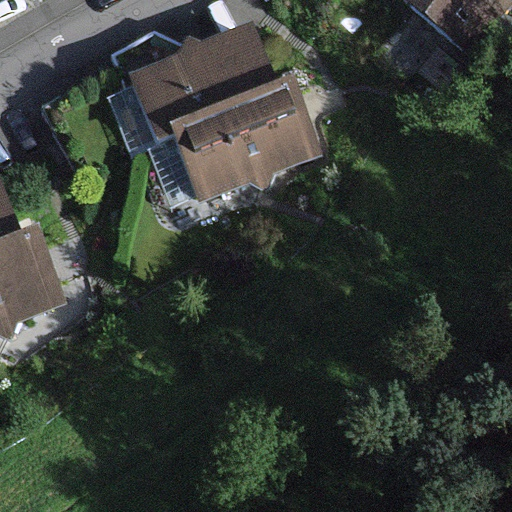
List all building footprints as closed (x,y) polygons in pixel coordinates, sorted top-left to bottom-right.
[(511,8),(511,0),(383,0),(472,64),(511,8)] [(180,141),(271,103),(247,45),(139,91),(163,148),(180,141)] [(271,103),(180,141),(205,199),(312,154),(288,96),(271,103)] [(0,255),(16,249),(0,208),(0,255)] [(16,249),(0,255),(0,324),(52,304),(28,244),(16,249)]
